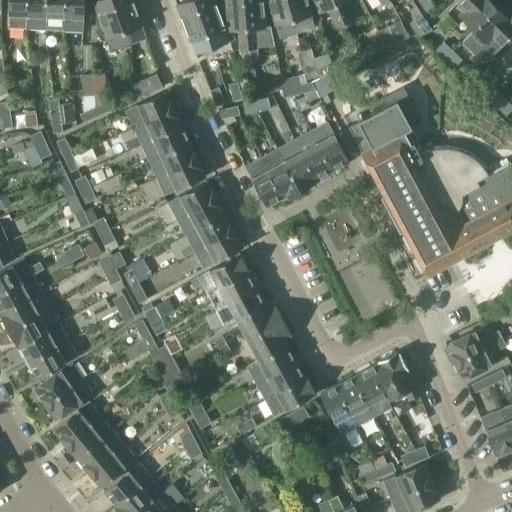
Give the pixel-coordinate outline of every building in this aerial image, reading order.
[(28,0),(8,0),(7,27),(27,28),(28,0)] [(45,29),(46,0),(28,0),(27,28),(45,29)] [(46,0),(45,29),(63,30),(65,0),(46,0)] [(65,0),(63,30),(83,31),(84,0),(65,0)] [(129,44),(113,0),(93,0),(111,50),(129,44)] [(113,0),(129,44),(147,37),(133,0),(113,0)] [(214,47),(196,0),(185,0),(177,3),(196,53),(214,47)] [(196,0),(214,47),(231,40),(215,0),(196,0)] [(250,49),(245,0),(226,0),(230,31),(238,30),(239,49),(250,49)] [(245,0),(250,49),(258,48),(256,28),(266,27),(262,0),(245,0)] [(298,32),(288,0),(270,0),(280,37),(298,32)] [(288,0),(298,32),(315,27),(307,0),(288,0)] [(346,23),(335,0),(316,0),(321,11),(329,8),(337,27),(346,23)] [(335,0),(346,23),(353,20),(346,1),(347,0),(335,0)] [(429,0),(418,0),(426,11),(433,6),(429,0)] [(479,24),(497,5),(491,0),(459,0),(459,1),(467,8),(458,17),(473,31),(479,24)] [(479,24),(473,31),(479,37),(486,45),(494,37),(502,44),(511,33),(511,27),(508,23),(511,20),(497,5),(479,24)] [(456,22),(447,13),(436,24),(444,34),(456,22)] [(424,34),(432,29),(423,15),(415,20),(424,34)] [(415,20),(409,24),(418,38),(424,34),(415,20)] [(382,39),(386,47),(401,40),(398,32),(382,39)] [(367,47),(370,54),(386,47),(382,39),(367,47)] [(445,59),(453,51),(444,42),(436,50),(445,59)] [(357,51),(341,58),(338,60),(342,68),(361,59),(357,51)] [(462,60),(453,51),(445,59),(454,68),(456,66),(462,60)] [(332,73),(342,68),(338,60),(316,70),(315,69),(312,70),(310,59),(302,57),(303,64),(307,83),(311,82),(332,73)] [(293,87),(307,83),(303,64),(287,68),(289,77),(280,79),(282,89),(293,87)] [(487,98),(496,107),(505,100),(495,90),(490,85),(497,77),(488,68),(473,83),(487,98)] [(332,73),(311,82),(316,91),(319,97),(340,86),(332,73)] [(93,74),(82,74),(84,112),(96,107),(95,95),(93,74)] [(138,97),(156,89),(151,78),(133,86),(138,97)] [(239,81),(243,98),(252,95),(249,79),(239,81)] [(280,79),(252,86),(255,95),(282,89),(280,79)] [(233,100),(242,98),(243,98),(239,81),(229,84),(233,100)] [(295,95),(306,92),(313,105),(321,101),(319,97),(316,91),(311,82),(307,83),(293,87),(295,95)] [(217,105),(225,103),(220,87),(212,90),(217,105)] [(293,87),(282,89),(284,97),(295,95),(293,87)] [(133,127),(174,109),(166,91),(125,110),(133,127)] [(106,94),(95,95),(96,107),(106,102),(106,101),(106,94)] [(255,100),(258,111),(270,108),(268,97),(255,100)] [(49,99),(51,116),(60,114),(59,106),(58,98),(49,99)] [(511,165),(510,162),(487,174),(486,170),(484,167),(481,164),(479,161),(476,158),(473,156),(469,154),(466,152),(462,150),(459,149),(455,148),(451,147),(447,147),(443,147),(439,147),(436,148),(432,149),(428,150),(425,152),(421,153),(416,144),(419,142),(397,99),(347,126),(361,152),(362,151),(384,193),(385,196),(382,198),(401,232),(404,231),(427,274),(511,229),(511,165)] [(106,102),(96,107),(100,115),(115,108),(111,100),(106,102)] [(246,114),(258,111),(255,100),(243,102),(246,114)] [(511,106),(510,104),(505,100),(496,107),(506,116),(511,109),(511,106)] [(0,114),(10,113),(8,101),(0,101),(0,114)] [(71,105),(59,106),(60,114),(61,123),(73,121),(71,105)] [(223,119),(224,118),(240,115),(238,105),(221,109),(223,119)] [(25,127),(38,126),(35,106),(22,107),(25,127)] [(84,112),(80,114),(84,122),(100,115),(96,107),(84,112)] [(182,126),(174,109),(133,127),(141,144),(182,126)] [(10,113),(0,114),(0,127),(12,126),(10,113)] [(60,114),(51,116),(54,132),(63,131),(61,123),(60,114)] [(312,130),(332,170),(349,161),(327,122),(312,130)] [(190,143),(182,126),(141,144),(149,161),(190,143)] [(29,135),(34,147),(45,142),(40,130),(29,135)] [(312,130),(295,139),(316,179),(317,178),(332,170),(312,130)] [(64,159),(73,155),(64,137),(56,141),(64,159)] [(295,139),(279,148),(301,190),(318,181),(317,178),(316,179),(295,139)] [(11,145),(14,153),(23,149),(25,148),(22,141),(11,145)] [(45,142),(34,147),(40,158),(51,154),(45,142)] [(190,143),(149,161),(156,177),(197,159),(190,143)] [(77,163),(93,155),(89,147),(73,155),(64,159),(70,171),(79,167),(77,163)] [(279,148),(263,156),(284,196),(282,197),(283,199),(301,190),(279,148)] [(284,196),(263,156),(245,166),(266,205),(282,197),(284,196)] [(205,177),(197,159),(156,177),(164,195),(205,177)] [(51,164),(57,177),(66,173),(60,160),(51,164)] [(101,168),(91,173),(95,183),(106,178),(101,168)] [(110,168),(105,170),(108,177),(114,175),(110,168)] [(66,173),(57,177),(66,196),(75,192),(66,173)] [(121,173),(98,184),(101,190),(102,193),(125,182),(121,173)] [(74,180),(80,192),(91,187),(85,175),(74,180)] [(176,218),(217,197),(207,180),(167,201),(176,218)] [(86,203),(97,198),(91,187),(80,192),(86,203)] [(72,214),(75,213),(83,209),(75,192),(66,196),(64,197),(72,214)] [(0,199),(0,208),(11,205),(7,196),(0,199)] [(176,218),(185,235),(226,213),(219,200),(217,197),(176,218)] [(92,208),(84,211),(89,224),(93,222),(98,220),(92,208)] [(83,209),(75,213),(81,228),(89,224),(84,211),(83,209)] [(194,252),(235,230),(226,213),(185,235),(190,244),(181,249),(185,256),(194,252)] [(99,234),(110,228),(104,217),(93,222),(99,234)] [(115,240),(110,228),(99,234),(105,245),(115,240)] [(243,246),(235,230),(194,252),(203,267),(243,246)] [(7,241),(0,244),(0,265),(6,263),(15,258),(7,241)] [(96,242),(96,243),(86,248),(91,259),(102,253),(96,242)] [(72,260),(83,254),(81,249),(78,244),(78,243),(66,249),(72,260)] [(72,260),(66,249),(54,255),(60,266),(72,260)] [(130,286),(140,280),(135,269),(161,256),(157,249),(126,267),(127,270),(123,273),(130,286)] [(110,256),(115,268),(125,263),(119,251),(110,256)] [(249,270),(240,253),(191,280),(195,288),(202,284),(207,293),(246,271),(249,270)] [(115,268),(110,256),(98,261),(104,273),(115,268)] [(0,291),(32,274),(23,258),(0,270),(0,291)] [(110,285),(121,279),(115,268),(104,273),(110,285)] [(255,288),(246,271),(207,293),(216,310),(255,288)] [(0,291),(0,307),(1,310),(2,311),(41,290),(32,274),(0,291)] [(140,280),(130,286),(139,302),(149,297),(140,280)] [(235,319),(264,304),(255,288),(216,310),(225,325),(235,319)] [(0,313),(8,329),(50,306),(41,290),(2,311),(1,310),(0,310),(0,313)] [(117,310),(129,304),(123,293),(111,299),(117,310)] [(86,307),(92,317),(110,308),(104,297),(86,307)] [(285,324),(282,320),(275,306),(273,307),(269,301),(264,304),(235,319),(239,327),(253,319),(263,336),(285,324)] [(117,310),(123,321),(134,315),(129,304),(117,310)] [(50,306),(8,329),(18,348),(21,346),(20,344),(59,322),(50,306)] [(154,306),(143,311),(149,323),(160,317),(154,306)] [(160,317),(149,323),(155,334),(166,329),(160,317)] [(134,324),(142,340),(151,335),(142,319),(134,324)] [(239,327),(246,339),(252,350),(239,356),(245,366),(246,365),(257,359),(286,344),(291,341),(288,335),(290,334),(285,324),(263,336),(253,319),(239,327)] [(29,360),(68,339),(59,322),(20,344),(21,346),(29,360)] [(475,330),(447,343),(448,347),(455,361),(503,338),(499,330),(490,334),(486,326),(476,331),(475,330)] [(149,352),(158,348),(151,335),(142,340),(125,349),(131,359),(148,350),(149,352)] [(214,339),(222,355),(230,351),(222,335),(214,339)] [(503,338),(455,361),(461,373),(463,378),(492,364),(488,355),(506,345),(503,338)] [(68,339),(29,360),(38,377),(78,356),(68,339)] [(165,363),(173,359),(165,344),(158,348),(165,363)] [(255,382),(295,360),(286,344),(257,359),(246,365),(255,382)] [(158,348),(149,352),(158,367),(165,363),(158,348)] [(388,400),(404,392),(408,400),(419,394),(407,371),(409,370),(399,351),(395,350),(377,360),(378,362),(370,366),(388,400)] [(165,363),(173,378),(181,374),(173,359),(165,363)] [(263,398),(304,376),(295,360),(255,382),(263,398)] [(46,402),(83,377),(73,363),(62,370),(62,369),(35,387),(46,402)] [(166,382),(169,380),(173,378),(165,363),(158,367),(166,382)] [(353,375),(375,415),(374,416),(378,422),(395,413),(397,417),(400,415),(395,405),(392,407),(388,400),(370,366),(353,375)] [(502,369),(487,376),(491,384),(506,377),(502,369)] [(306,375),(304,376),(263,398),(273,415),(315,393),(306,375)] [(353,375),(337,384),(359,424),(374,416),(375,415),(353,375)] [(487,376),(472,384),(476,392),(491,384),(487,376)] [(83,377),(46,402),(56,418),(93,393),(83,377)] [(341,434),(359,424),(337,384),(320,393),(341,434)] [(164,407),(175,401),(169,390),(158,395),(164,407)] [(195,417),(205,411),(199,399),(189,405),(195,417)] [(66,443),(101,415),(89,400),(79,409),(78,408),(53,428),(66,443)] [(164,407),(170,418),(181,413),(175,401),(164,407)] [(511,435),(511,403),(501,408),(511,435)] [(308,416),(303,405),(291,411),(297,422),(308,416)] [(211,408),(205,411),(195,417),(200,427),(211,422),(210,420),(215,416),(211,408)] [(495,455),(511,447),(511,435),(501,408),(480,417),(495,455)] [(297,422),(291,411),(280,417),(286,428),(297,422)] [(77,457),(112,429),(101,415),(66,443),(77,457)] [(241,433),(256,425),(252,417),(236,425),(241,433)] [(272,443),(265,427),(253,433),(253,432),(242,438),(251,455),(258,451),(255,446),(260,443),(262,448),(272,443)] [(124,443),(112,429),(77,457),(89,471),(124,443)] [(179,436),(184,447),(196,441),(190,430),(179,436)] [(255,463),(251,455),(242,438),(230,444),(231,446),(219,452),(231,475),(255,463)] [(202,453),(196,441),(184,447),(190,458),(202,453)] [(124,443),(89,471),(101,486),(136,457),(124,443)] [(412,450),(417,461),(429,456),(424,445),(412,450)] [(400,455),(405,466),(417,461),(412,450),(400,455)] [(213,472),(221,467),(215,456),(207,460),(213,472)] [(116,504),(151,476),(139,461),(104,489),(114,502),(116,504)] [(392,461),(376,468),(380,477),(395,471),(392,461)] [(390,500),(433,483),(425,463),(382,480),(390,500)] [(222,489),(230,484),(221,467),(213,472),(222,489)] [(360,474),(364,483),(380,477),(376,468),(360,474)] [(135,511),(163,490),(151,476),(116,504),(114,502),(111,504),(117,511),(135,511)] [(289,477),(276,485),(285,501),(299,493),(289,477)] [(433,483),(390,500),(395,511),(405,511),(439,498),(433,483)] [(165,511),(175,505),(185,496),(181,491),(178,493),(170,484),(163,490),(135,511),(165,511)] [(234,511),(234,510),(242,506),(230,484),(222,489),(234,511)] [(364,511),(372,507),(365,492),(357,496),(364,511)] [(337,494),(327,499),(333,511),(360,511),(356,503),(343,508),(337,494)] [(333,511),(327,499),(318,503),(321,511),(333,511)]
